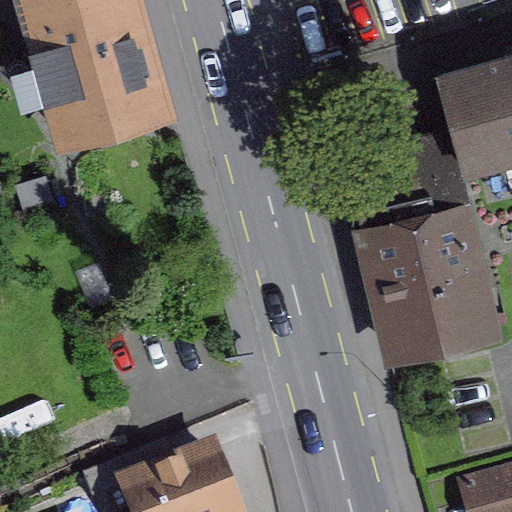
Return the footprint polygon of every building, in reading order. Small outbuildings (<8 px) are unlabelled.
[(181,127),(146,0),(27,0),(71,157),(181,127)] [(511,55),(443,74),(467,162),(511,149),(511,55)] [(434,137),(359,156),(404,341),(495,319),(464,193),(449,197),(434,137)] [(247,511),(223,448),(120,488),(129,511),(247,511)] [(511,511),(511,473),(466,486),(472,511),(511,511)]
